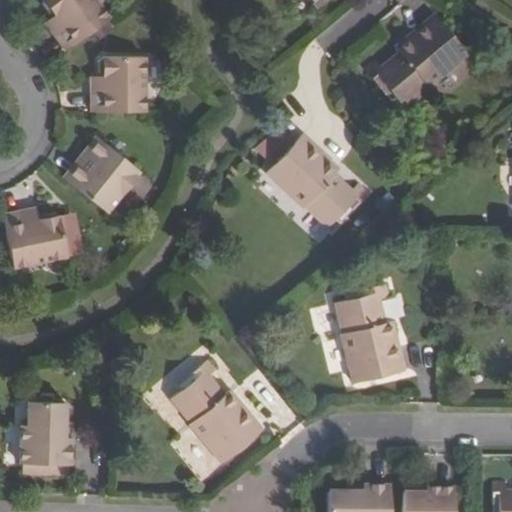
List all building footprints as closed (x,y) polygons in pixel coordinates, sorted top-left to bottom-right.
[(54,34),(67,54),(110,22),(95,0),(48,0),(47,1),(44,11),(48,15),(58,16),(64,26),(54,34)] [(305,0),(307,2),(308,0),(311,0),(322,13),(337,0),(305,0)] [(64,26),(58,16),(47,24),(54,34),(64,26)] [(425,92),(428,95),(467,62),(433,23),(413,40),(416,43),(410,49),(407,45),(395,55),(400,62),(382,77),(374,69),(365,76),(379,94),(384,90),(396,105),(401,111),(425,92)] [(413,40),(407,45),(410,49),(416,43),(413,40)] [(87,93),(86,115),(138,115),(140,62),(101,62),(93,68),(92,74),(99,81),(98,94),(87,93)] [(98,94),(99,81),(88,82),(87,93),(98,94)] [(391,110),(396,105),(384,90),(379,94),(391,110)] [(425,92),(401,111),(405,115),(428,95),(425,92)] [(254,152),(268,160),(279,143),(265,134),(254,152)] [(340,177),(327,165),(324,168),(318,162),(322,159),(303,140),(265,179),(303,215),(307,212),(327,231),(332,226),(347,211),(352,216),(368,200),(359,191),(350,199),(334,183),(340,177)] [(94,162),(72,189),(109,219),(142,178),(103,147),(94,148),(87,157),(94,162)] [(65,184),(72,189),(94,162),(87,157),(65,184)] [(327,165),(322,159),(318,162),(324,168),(327,165)] [(26,225),(38,222),(36,210),(23,212),(26,225)] [(337,231),(352,216),(347,211),(332,226),(337,231)] [(43,214),(38,222),(26,225),(23,212),(1,217),(12,270),(64,258),(57,220),(52,213),(43,214)] [(307,212),(303,215),(323,235),(327,231),(307,212)] [(393,341),(398,339),(394,323),(385,324),(380,302),(390,300),(388,287),(366,292),(368,299),(348,304),(341,305),(347,334),(343,335),(355,385),(406,373),(400,348),(395,349),(393,341)] [(368,299),(366,292),(347,297),(348,304),(368,299)] [(347,334),(341,305),(336,306),(343,335),(347,334)] [(193,426),(190,428),(222,467),(262,434),(246,414),(243,417),(238,411),(241,408),(230,395),(222,401),(207,383),(217,376),(209,366),(191,380),(196,386),(180,398),(175,403),(193,426)] [(176,392),(180,398),(196,386),(191,380),(176,392)] [(193,426),(175,403),(171,406),(190,428),(193,426)] [(18,468),(25,468),(45,469),(44,480),(62,481),(63,470),(69,470),(71,442),(64,441),(65,426),(67,409),(28,408),(27,428),(21,429),(18,468)] [(243,417),(246,414),(241,408),(238,411),(243,417)] [(73,427),(65,426),(64,441),(71,442),(73,427)] [(24,479),(44,480),(45,469),(25,468),(24,479)] [(511,511),(511,497),(509,498),(509,487),(496,486),(495,509),(502,509),(501,511),(511,511)] [(402,498),(401,511),(456,511),(457,489),(430,489),(429,498),(417,498),(402,498)] [(416,490),(417,498),(429,498),(430,489),(416,490)] [(386,511),(386,493),(359,492),(359,499),(344,499),(327,499),(326,511),(386,511)]
